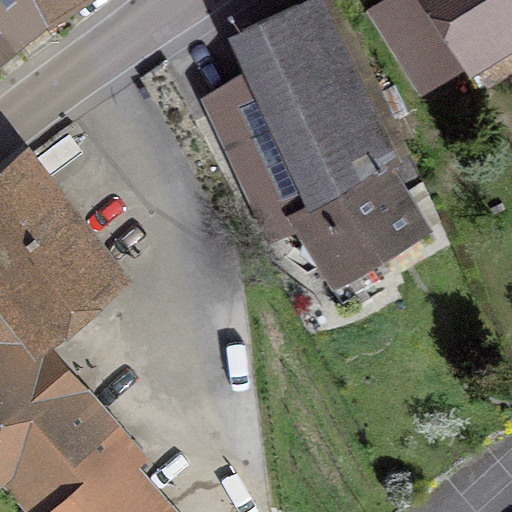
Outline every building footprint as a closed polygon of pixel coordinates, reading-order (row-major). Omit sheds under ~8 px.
[(0,0),(0,52),(49,22),(35,0),(0,0)] [(41,0),(50,15),(78,0),(41,0)] [(270,237),(301,223),(336,280),(425,226),(387,164),(395,159),(321,0),(304,0),(242,29),(269,87),(211,113),(270,237)] [(511,0),(379,0),(371,5),(421,84),(471,53),(489,79),(511,64),(511,0)] [(0,476),(1,476),(32,511),(170,511),(132,468),(141,459),(40,343),(44,339),(42,336),(114,279),(116,281),(125,274),(118,265),(115,267),(33,165),(36,162),(29,152),(19,160),(23,164),(0,183),(0,476)]
